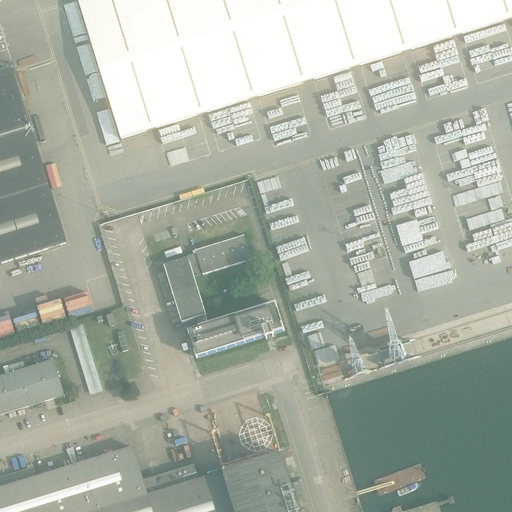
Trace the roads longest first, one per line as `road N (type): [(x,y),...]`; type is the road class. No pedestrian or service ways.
road 1 (unknown): [(116,193),(85,206),(74,270),(0,296)]
road 2 (unknown): [(123,232),(248,201)]
